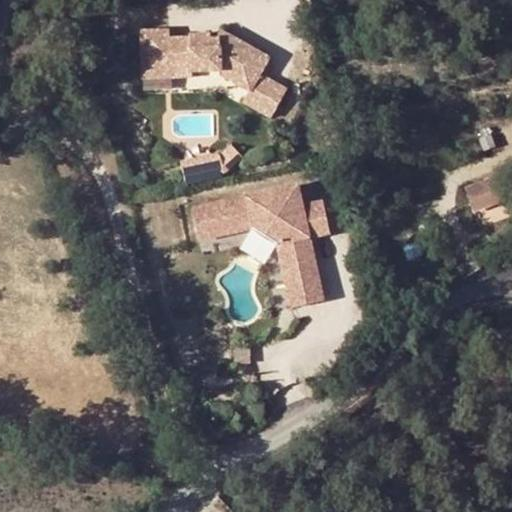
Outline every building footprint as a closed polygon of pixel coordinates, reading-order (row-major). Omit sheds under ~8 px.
[(148,41),(147,62),(169,63),(169,78),(190,78),(190,71),(217,71),(250,91),(244,102),(272,118),(289,88),(261,72),(269,58),(220,31),(218,35),(190,34),(190,37),(169,36),(169,30),(141,30),(141,41),(148,41)] [(141,41),(140,77),(169,78),(169,63),(147,62),(148,41),(141,41)] [(242,153),(230,142),(220,152),(225,169),(242,153)] [(220,152),(219,150),(181,159),(185,179),(225,169),(220,152)] [(465,187),(473,207),(511,192),(511,179),(509,171),(465,187)] [(276,242),(288,298),(320,292),(308,235),(338,229),(331,197),(302,203),(297,183),(192,204),(199,236),(252,225),(276,242)]
